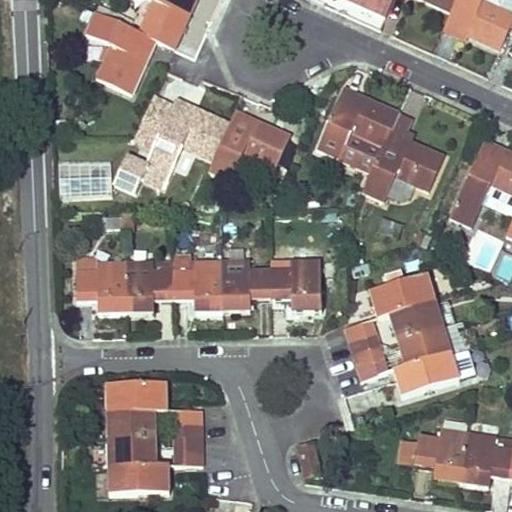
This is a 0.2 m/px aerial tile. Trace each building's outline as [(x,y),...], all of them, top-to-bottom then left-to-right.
[(156,44),(174,52),(186,27),(198,0),(145,0),(153,3),(138,36),(156,44)] [(341,0),(345,2),(345,0),(352,0),(351,4),(365,11),(384,19),(393,0),(341,0)] [(417,0),(430,6),(451,15),(457,0),(417,0)] [(457,0),(451,15),(445,30),(459,36),(462,29),(468,32),(465,39),(480,46),(499,54),(510,28),(511,24),(511,15),(500,10),(483,3),(484,0),(457,0)] [(484,0),(483,3),(500,10),(504,0),(484,0)] [(99,8),(95,16),(113,24),(116,16),(99,8)] [(150,58),(156,44),(138,36),(126,30),(113,24),(95,16),(85,38),(110,49),(95,82),(131,98),(147,64),(140,61),(143,55),(150,58)] [(113,24),(126,30),(130,23),(116,16),(113,24)] [(462,29),(459,36),(465,39),(468,32),(462,29)] [(140,61),(147,64),(150,58),(143,55),(140,61)] [(358,97),(344,91),(317,152),(339,162),(350,137),(382,151),(390,135),(398,117),(399,115),(381,107),(365,100),(362,107),(355,104),(358,97)] [(365,100),(358,97),(355,104),(362,107),(365,100)] [(214,164),(230,127),(210,118),(196,112),(193,119),(187,116),(190,109),(176,103),(148,167),(132,160),(126,161),(114,187),(135,197),(142,181),(163,191),(182,149),(214,164)] [(190,109),(187,116),(193,119),(196,112),(190,109)] [(236,113),(230,127),(214,164),(209,175),(231,184),(242,159),(275,174),(291,138),(269,128),(257,122),(253,129),(247,127),(250,120),(236,113)] [(412,123),(398,117),(390,135),(404,141),(412,123)] [(250,120),(247,127),(253,129),(257,122),(250,120)] [(404,141),(390,135),(382,151),(370,179),(363,195),(363,196),(384,206),(387,200),(396,181),(415,189),(428,195),(444,159),(426,151),(410,144),(407,151),(401,148),(404,141)] [(410,144),(404,141),(401,148),(407,151),(410,144)] [(499,150),(485,143),(449,221),(471,231),(490,189),(511,199),(511,155),(505,153),(502,160),(496,157),(499,150)] [(499,150),(496,157),(502,160),(505,153),(499,150)] [(363,195),(370,179),(363,176),(356,192),(363,195)] [(396,181),(387,200),(398,205),(410,201),(415,189),(396,181)] [(125,217),(126,234),(134,234),(134,216),(125,217)] [(104,232),(124,231),(124,220),(103,221),(104,232)] [(497,275),(511,280),(511,277),(511,257),(504,254),(497,275)] [(174,265),(174,274),(174,305),(189,305),(189,299),(195,299),(195,305),(195,316),(223,316),(222,264),(192,265),(192,257),(174,258),(174,265)] [(97,266),(97,261),(76,261),(77,276),(98,275),(97,266)] [(271,273),(271,304),(286,303),(286,298),(292,298),(292,303),(292,315),(306,315),(321,315),(320,263),(291,264),(292,273),(271,273)] [(222,264),(223,316),(251,316),(250,304),(250,298),(256,298),(256,304),(271,304),(271,273),(250,274),(250,264),(222,264)] [(153,265),(125,266),(126,317),(154,317),(153,305),(153,300),(159,299),(159,305),(174,305),(174,274),(153,275),(153,265)] [(153,275),(174,274),(174,265),(153,265),(153,275)] [(98,306),(98,318),(126,317),(125,266),(97,266),(98,275),(77,276),(77,306),(92,306),(92,300),(98,300),(98,306)] [(435,305),(393,317),(395,324),(391,325),(394,336),(397,345),(443,330),(435,305)] [(344,332),(348,345),(376,337),(372,323),(344,332)] [(444,334),(449,350),(466,344),(461,329),(444,334)] [(401,358),(403,364),(407,363),(409,369),(451,356),(449,350),(444,334),(443,330),(397,345),(401,358)] [(348,345),(353,358),(380,350),(376,337),(348,345)] [(353,358),(357,371),(384,363),(380,350),(353,358)] [(451,358),(459,382),(476,377),(468,353),(451,358)] [(396,381),(402,400),(459,383),(459,382),(451,358),(451,356),(409,369),(405,370),(394,374),(396,381)] [(357,371),(361,385),(388,376),(384,363),(357,371)] [(151,416),(155,415),(167,415),(167,414),(167,387),(155,388),(155,409),(151,409),(151,416)] [(107,389),(107,417),(151,416),(151,409),(155,409),(155,388),(107,389)] [(173,414),(173,428),(202,428),(202,414),(173,414)] [(107,417),(108,444),(156,443),(156,434),(155,422),(151,422),(151,416),(107,417)] [(173,428),(174,442),(202,442),(202,428),(173,428)] [(448,486),(461,488),(468,437),(441,432),(440,442),(419,439),(417,447),(414,470),(429,472),(430,466),(436,467),(435,473),(433,484),(448,486)] [(510,483),(511,469),(511,442),(468,437),(461,488),(488,492),(489,481),(491,475),(496,476),(496,481),(510,483)] [(174,442),(174,456),(202,455),(202,442),(174,442)] [(108,444),(108,471),(152,470),(152,463),(156,463),(156,454),(156,443),(108,444)] [(304,482),(319,477),(313,445),(298,449),(304,482)] [(402,445),(399,467),(414,470),(417,447),(402,445)] [(174,456),(174,470),(203,469),(202,455),(174,456)] [(108,471),(109,499),(169,497),(168,477),(168,470),(168,469),(156,469),(152,470),(108,471)]
